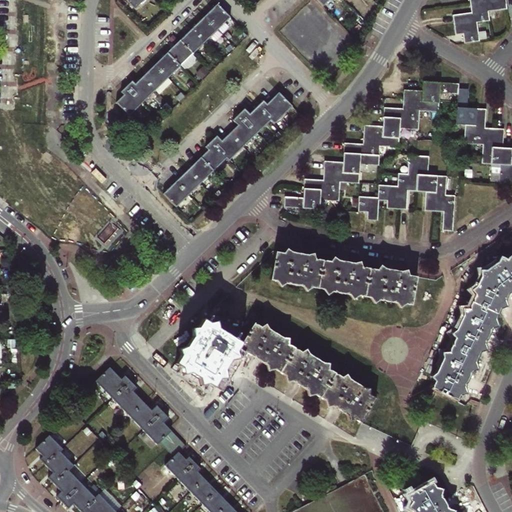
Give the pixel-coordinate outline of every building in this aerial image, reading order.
[(463,45),(478,42),(476,23),(489,21),(488,12),(506,10),(504,0),(467,0),(470,12),(451,15),(454,35),(461,34),(463,45)] [(216,7),(204,19),(217,32),(229,20),(216,7)] [(205,44),(217,32),(204,19),(192,31),(205,44)] [(180,43),(192,56),(205,44),(192,31),(180,43)] [(180,43),(167,55),(180,69),(192,56),(180,43)] [(155,67),(167,81),(180,69),(167,55),(155,67)] [(155,67),(142,79),(155,93),(167,81),(155,67)] [(132,83),(127,88),(143,105),(155,93),(142,79),(135,86),(132,83)] [(285,193),(285,202),(320,206),(321,197),(339,198),(341,179),(359,181),(361,162),(378,164),(380,144),(398,146),(400,126),(418,128),(420,110),(439,112),(441,94),(460,96),(457,125),(466,126),(464,144),(482,146),(481,163),(499,165),(498,183),(511,184),(511,147),(502,147),(504,129),(485,127),(486,109),(468,107),(470,89),(460,88),(461,85),(425,81),(424,90),(405,88),(403,107),(386,105),(384,124),(365,123),(363,142),(345,141),(343,160),(325,158),(323,177),(306,175),(304,195),(285,193)] [(116,104),(130,118),(143,105),(127,88),(121,94),(124,96),(116,104)] [(272,122),(289,105),(276,91),(266,100),(263,97),(255,104),(269,118),(272,122)] [(255,131),(269,118),(255,104),(247,111),(243,107),(238,113),(255,131)] [(242,145),(255,131),(238,113),(232,118),(236,123),(228,131),(242,145)] [(216,134),(210,140),(225,156),(228,158),(242,145),(228,131),(220,139),(216,134)] [(213,168),(225,156),(210,140),(204,145),(206,147),(199,154),(213,168)] [(187,167),(200,180),(213,168),(199,154),(187,167)] [(378,195),(360,194),(358,209),(367,210),(367,218),(377,219),(380,197),(387,198),(386,205),(407,207),(408,188),(425,190),(424,209),(444,211),(442,230),(452,231),(455,194),(446,193),(448,175),(429,173),(431,156),(409,154),(407,170),(400,169),(398,184),(380,182),(378,195)] [(188,193),(200,180),(187,167),(175,179),(188,193)] [(175,205),(188,193),(175,179),(162,192),(175,205)] [(275,253),(271,281),(278,282),(282,288),(286,285),(304,288),(307,292),(313,288),(323,289),(328,297),(333,294),(351,297),(354,302),(359,297),(372,299),(375,304),(380,300),(398,304),(402,309),(407,304),(413,305),(418,278),(411,276),(409,270),(403,273),(387,270),(381,265),(378,270),(363,267),(361,263),(356,265),(340,262),(335,257),(331,262),(315,259),(314,255),(310,257),(292,254),(288,250),(284,255),(275,253)] [(511,256),(510,254),(506,257),(498,254),(497,260),(485,269),(478,270),(479,278),(476,287),(470,290),(474,295),(469,308),(462,309),(463,314),(456,329),(450,332),(455,338),(448,352),(440,353),(443,358),(435,374),(431,375),(435,381),(433,385),(460,398),(464,391),(469,389),(466,384),(473,371),(479,370),(475,364),(484,347),(488,346),(487,340),(493,328),(498,327),(495,321),(503,303),(508,302),(506,298),(510,291),(511,289),(511,256)] [(237,354),(241,348),(243,344),(218,330),(217,324),(211,325),(204,321),(199,329),(193,332),(193,338),(187,348),(180,352),(181,357),(176,366),(184,370),(185,376),(190,374),(201,381),(202,386),(208,385),(215,390),(220,381),(228,379),(239,360),(237,354)] [(263,328),(255,324),(243,344),(241,348),(245,351),(246,359),(252,357),(267,366),(268,372),(274,370),(286,377),(287,383),(292,382),(307,391),(309,397),(315,396),(326,402),(328,407),(334,406),(348,415),(349,422),(357,421),(362,424),(378,400),(369,394),(371,388),(364,389),(351,381),(348,375),(342,378),(329,370),(331,364),(324,365),(310,356),(308,350),(303,353),(289,345),(290,339),(284,339),(270,332),(267,325),(263,328)] [(162,443),(172,433),(164,424),(169,420),(158,408),(153,413),(147,407),(133,393),(137,389),(126,378),(122,382),(111,371),(97,383),(158,446),(162,443)] [(172,433),(162,443),(176,458),(180,454),(187,448),(172,433)] [(63,452),(50,438),(37,450),(44,458),(41,461),(54,475),(49,479),(62,493),(58,498),(69,510),(74,505),(80,511),(113,511),(99,497),(96,499),(70,472),(74,468),(61,454),(63,452)] [(188,461),(180,454),(176,458),(165,468),(178,481),(208,511),(236,511),(198,473),(202,469),(191,458),(188,461)] [(165,468),(162,471),(175,485),(178,481),(165,468)] [(435,482),(413,493),(408,496),(411,503),(407,511),(413,511),(453,511),(452,511),(442,493),(444,489),(439,489),(435,482)]
